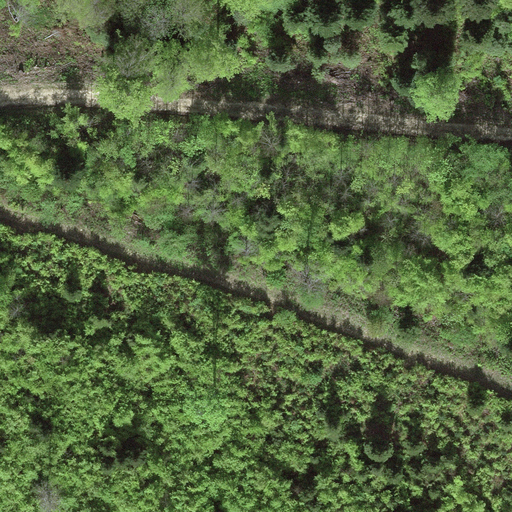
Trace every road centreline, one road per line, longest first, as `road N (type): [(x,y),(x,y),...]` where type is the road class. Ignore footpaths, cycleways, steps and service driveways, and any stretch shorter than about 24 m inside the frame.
road 1 (track): [(0,205),(267,287),(511,388)]
road 2 (track): [(511,135),(0,97)]
